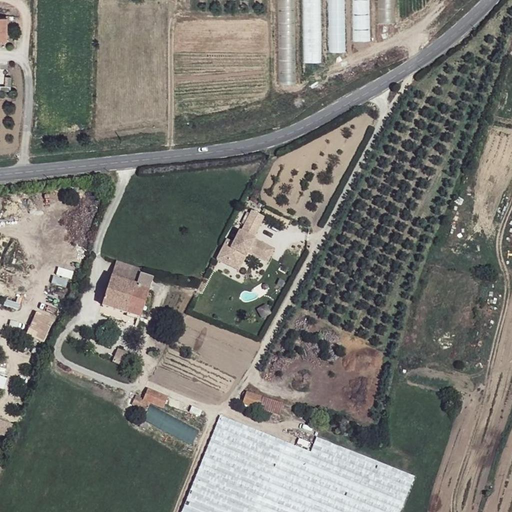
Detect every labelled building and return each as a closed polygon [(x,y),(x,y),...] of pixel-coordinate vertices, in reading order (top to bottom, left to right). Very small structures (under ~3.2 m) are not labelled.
[(269,216),(258,210),(246,232),(244,231),(236,248),(230,245),(222,259),(233,265),(235,262),(241,265),(249,250),(254,252),(266,258),(272,246),(257,238),(269,216)] [(279,249),(272,246),(266,258),(273,262),(279,249)] [(254,252),(249,250),(241,265),(235,262),(233,265),(245,271),(254,252)] [(140,270),(113,263),(101,305),(142,317),(152,278),(139,275),(140,270)] [(27,336),(44,342),(53,318),(36,311),(27,336)] [(120,347),(112,358),(125,367),(132,356),(120,347)] [(169,398),(148,389),(146,400),(151,403),(165,407),(169,398)] [(263,398),(247,393),(243,405),(261,411),(263,398)] [(146,400),(136,396),(131,405),(148,411),(151,403),(146,400)] [(284,406),(263,398),(261,411),(281,418),(284,406)] [(311,451),(222,415),(183,511),(399,511),(413,476),(317,437),(311,451)]
